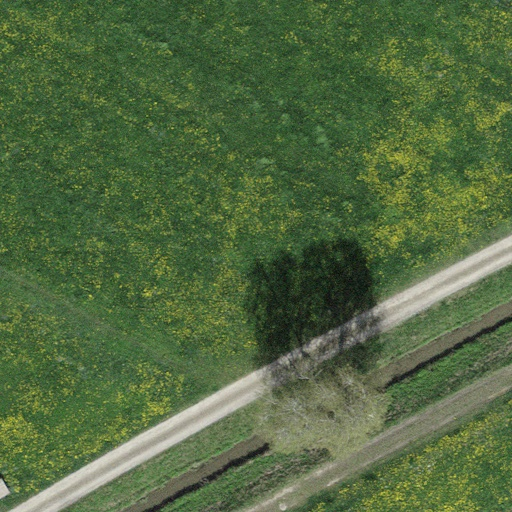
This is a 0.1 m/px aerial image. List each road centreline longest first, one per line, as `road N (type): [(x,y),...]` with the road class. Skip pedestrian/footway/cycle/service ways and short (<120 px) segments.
road 1 (track): [(511,250),(193,419),(42,511)]
road 2 (track): [(264,511),(511,378)]
